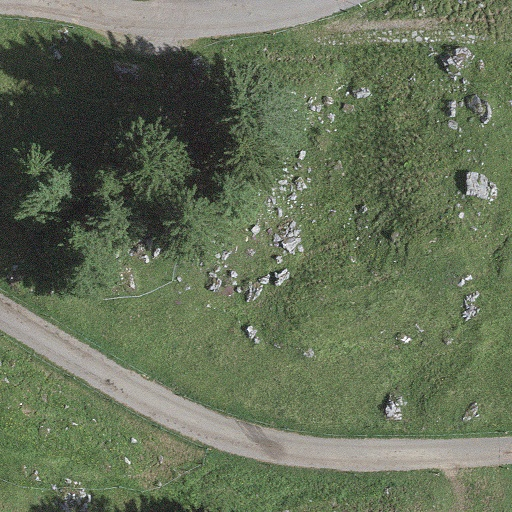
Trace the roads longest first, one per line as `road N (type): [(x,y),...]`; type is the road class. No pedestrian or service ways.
road 1 (track): [(511,450),(355,454),(270,446),(185,416),(0,311)]
road 2 (track): [(2,0),(152,28),(329,0)]
